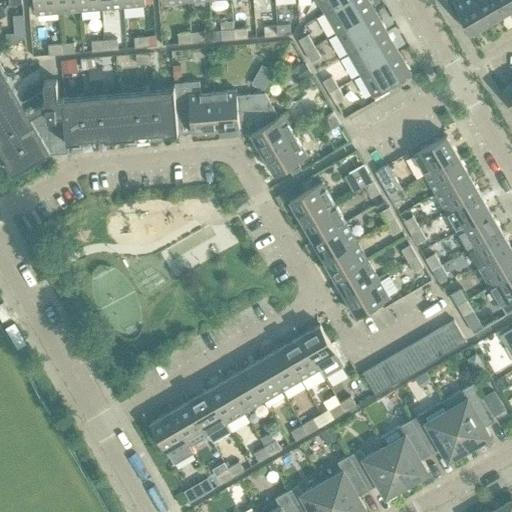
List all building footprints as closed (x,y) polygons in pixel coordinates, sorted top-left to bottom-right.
[(35,0),(37,15),(60,12),(58,0),(35,0)] [(58,0),(60,12),(80,11),(79,0),(58,0)] [(79,0),(80,11),(102,9),(100,0),(79,0)] [(100,0),(102,9),(123,7),(122,0),(100,0)] [(317,0),(324,12),(344,0),(317,0)] [(336,33),(375,11),(368,0),(344,0),(324,12),(336,33)] [(472,33),(490,22),(476,0),(455,0),(453,1),(472,33)] [(476,0),(490,22),(507,12),(499,0),(476,0)] [(511,0),(499,0),(507,12),(511,9),(511,0)] [(348,54),(387,32),(375,11),(336,33),(348,54)] [(278,25),(279,36),(291,35),(290,24),(278,25)] [(265,37),(279,36),(278,25),(264,26),(265,37)] [(22,38),(21,26),(9,27),(10,39),(22,38)] [(247,28),(234,29),(235,39),(248,38),(247,28)] [(234,29),(221,30),(222,40),(235,39),(234,29)] [(191,33),(192,43),(205,42),(204,31),(191,33)] [(360,75),(399,52),(387,32),(348,54),(360,75)] [(179,44),(192,43),(191,33),(178,34),(179,44)] [(305,51),(314,46),(308,35),(299,40),(305,51)] [(135,38),(136,48),(150,47),(149,37),(135,38)] [(105,40),(105,51),(119,50),(118,39),(105,40)] [(92,52),(105,51),(105,40),(91,42),(92,52)] [(63,44),(63,55),(75,53),(75,43),(63,44)] [(50,56),(63,55),(63,44),(49,45),(50,56)] [(314,46),(305,51),(312,63),(321,57),(314,46)] [(399,52),(360,75),(373,96),(411,74),(399,52)] [(137,65),(146,64),(145,54),(136,54),(137,65)] [(87,59),(88,69),(97,68),(96,58),(87,59)] [(78,60),(62,61),(63,73),(78,72),(78,60)] [(312,75),(305,63),(296,68),(303,81),(312,75)] [(262,67),(251,86),(262,92),(273,73),(262,67)] [(329,92),(338,87),(332,76),(323,81),(329,92)] [(0,88),(0,150),(14,174),(48,154),(45,150),(66,148),(66,143),(68,143),(66,123),(65,103),(66,103),(65,98),(59,98),(58,80),(45,82),(46,91),(41,92),(19,105),(7,84),(0,88)] [(200,81),(175,83),(176,93),(178,125),(192,124),(193,132),(217,129),(214,92),(201,93),(200,81)] [(511,82),(502,89),(511,105),(511,82)] [(338,87),(329,92),(336,104),(345,99),(338,87)] [(237,90),(214,92),(217,129),(240,127),(239,120),(252,119),(265,92),(237,95),(237,90)] [(258,129),(251,133),(263,153),(295,134),(284,114),(279,117),(265,92),(252,119),(258,129)] [(176,93),(149,96),(150,115),(152,135),(179,133),(178,125),(176,93)] [(149,96),(120,98),(122,118),(124,138),(152,135),(150,115),(149,96)] [(120,98),(91,101),(93,121),(94,140),(124,138),(122,118),(120,98)] [(66,103),(65,103),(66,123),(68,143),(94,140),(93,121),(91,101),(66,103)] [(332,129),(340,124),(333,111),(324,117),(332,129)] [(295,134),(263,153),(275,174),(288,167),(297,161),(307,155),(295,134)] [(425,174),(458,155),(447,135),(414,154),(425,174)] [(436,192),(469,173),(458,155),(425,174),(436,192)] [(297,161),(288,167),(293,176),(303,170),(297,161)] [(353,193),(365,186),(374,181),(364,165),(343,177),(353,193)] [(398,190),(401,188),(388,165),(375,172),(389,195),(398,190)] [(447,211),(479,192),(469,173),(436,192),(447,211)] [(323,181),(290,200),(303,222),(335,203),(323,181)] [(371,197),(380,192),(374,181),(365,186),(371,197)] [(404,201),(398,190),(389,195),(395,206),(404,201)] [(458,230),(490,211),(479,192),(447,211),(458,230)] [(335,203),(303,222),(313,241),(346,222),(335,203)] [(386,223),(395,218),(389,207),(380,212),(386,223)] [(468,248),(501,230),(490,211),(458,230),(468,248)] [(410,232),(419,227),(413,216),(404,221),(410,232)] [(395,218),(386,223),(393,235),(402,230),(395,218)] [(346,222),(313,241),(324,259),(357,241),(346,222)] [(419,227),(410,232),(417,244),(426,239),(419,227)] [(479,267),(511,248),(501,230),(468,248),(479,267)] [(357,241),(324,259),(335,278),(367,259),(357,241)] [(408,261),(417,255),(410,244),(401,250),(408,261)] [(490,286),(511,273),(511,248),(479,267),(490,286)] [(432,270),(441,264),(435,253),(426,259),(432,270)] [(417,255),(408,261),(414,272),(423,267),(417,255)] [(367,259),(335,278),(346,297),(378,278),(367,259)] [(441,264),(432,270),(439,281),(448,276),(441,264)] [(511,273),(490,286),(506,314),(511,310),(511,273)] [(378,278),(346,297),(357,316),(390,297),(388,296),(397,291),(389,277),(380,282),(378,278)] [(457,305),(466,300),(460,289),(451,294),(457,305)] [(466,300),(457,305),(464,316),(473,311),(466,300)] [(3,303),(0,304),(0,317),(2,321),(10,317),(3,303)] [(442,327),(454,348),(466,341),(454,320),(442,327)] [(321,324),(302,335),(320,368),(326,377),(345,366),(339,357),(321,324)] [(443,355),(454,348),(442,327),(430,333),(443,355)] [(511,327),(506,331),(499,335),(511,356),(511,327)] [(432,361),(443,355),(430,333),(419,340),(432,361)] [(302,335),(283,346),(302,379),(320,368),(302,335)] [(420,368),(432,361),(419,340),(408,346),(420,368)] [(283,346),(264,357),(283,390),(302,379),(283,346)] [(410,374),(420,368),(408,346),(397,353),(410,374)] [(398,381),(410,374),(397,353),(386,359),(398,381)] [(264,357),(246,368),(264,401),(283,390),(264,357)] [(387,387),(398,381),(386,359),(374,366),(387,387)] [(376,394),(387,387),(374,366),(363,372),(376,394)] [(246,368),(227,379),(246,412),(264,401),(246,368)] [(227,379),(208,390),(227,422),(246,412),(227,379)] [(474,382),(442,401),(447,409),(469,448),(491,435),(485,426),(496,419),(494,416),(483,397),(474,382)] [(208,390),(190,401),(209,433),(213,442),(232,431),(227,422),(208,390)] [(494,390),(483,397),(494,416),(506,409),(494,390)] [(351,396),(341,402),(346,411),(356,405),(351,396)] [(190,401),(171,412),(190,444),(209,433),(190,401)] [(442,401),(411,419),(429,449),(439,443),(449,460),(469,448),(447,409),(442,401)] [(341,402),(329,409),(334,418),(346,411),(341,402)] [(171,412),(151,423),(175,464),(194,452),(190,444),(171,412)] [(314,418),(303,424),(308,433),(319,427),(314,418)] [(400,426),(380,437),(385,445),(407,484),(428,472),(424,465),(419,455),(429,449),(411,419),(400,426)] [(303,424),(291,431),(296,440),(308,433),(303,424)] [(338,439),(332,427),(320,434),(327,445),(338,439)] [(267,434),(261,438),(266,446),(274,441),(272,437),(267,434)] [(274,441),(266,446),(271,455),(282,448),(277,439),(275,441),(274,441)] [(360,449),(349,455),(367,485),(377,479),(382,489),(386,496),(407,484),(385,445),(365,457),(360,449)] [(266,446),(255,453),(260,462),(271,455),(266,446)] [(342,470),(323,482),(340,511),(359,511),(366,508),(362,501),(357,491),(367,485),(349,455),(337,462),(342,470)] [(240,461),(229,468),(234,477),(245,470),(240,461)] [(225,462),(214,469),(223,483),(234,477),(229,468),(225,462)] [(203,480),(189,488),(195,499),(209,491),(203,480)] [(298,485),(287,491),(298,511),(340,511),(323,482),(303,493),(298,485)] [(280,506),(270,511),(298,511),(287,491),(275,498),(280,506)] [(511,511),(511,498),(492,510),(493,511),(511,511)]
